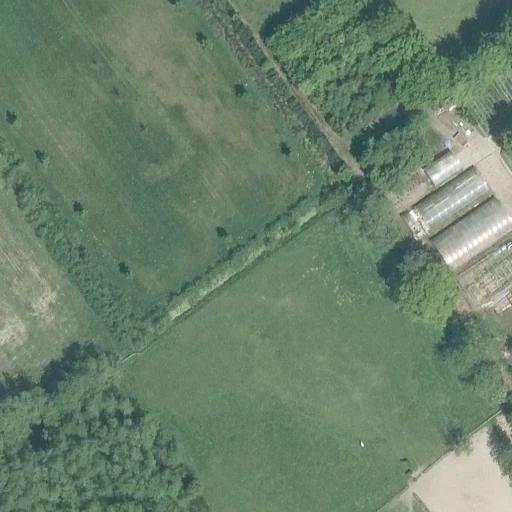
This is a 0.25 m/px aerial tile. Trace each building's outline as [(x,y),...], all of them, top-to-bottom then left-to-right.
[(491,49),(501,42),(495,33),(456,60),(460,66),(467,76),(496,57),(491,49)] [(462,172),(451,157),(423,175),(433,190),(462,172)] [(487,191),(471,169),(399,217),(414,240),(487,191)] [(511,228),(492,200),(428,243),(447,273),(511,229),(511,228)] [(511,242),(452,280),(474,311),(511,285),(511,242)]
